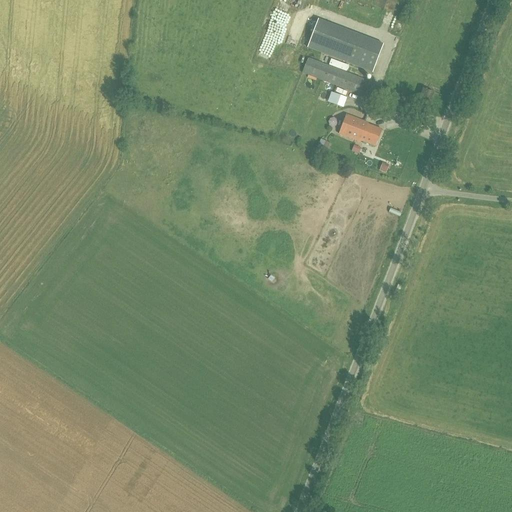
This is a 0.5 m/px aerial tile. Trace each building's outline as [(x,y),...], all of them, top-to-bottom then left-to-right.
[(373,73),(384,44),(318,19),(307,48),(373,73)] [(364,97),(370,81),(308,58),(302,73),(364,97)] [(416,109),(428,114),(435,93),(423,89),(418,101),(416,109)] [(343,108),(347,98),(331,92),(328,102),(343,108)] [(376,147),(383,130),(368,124),(369,123),(346,115),(339,134),(361,143),(362,142),(376,147)] [(327,151),(331,144),(321,139),(317,147),(327,151)]
